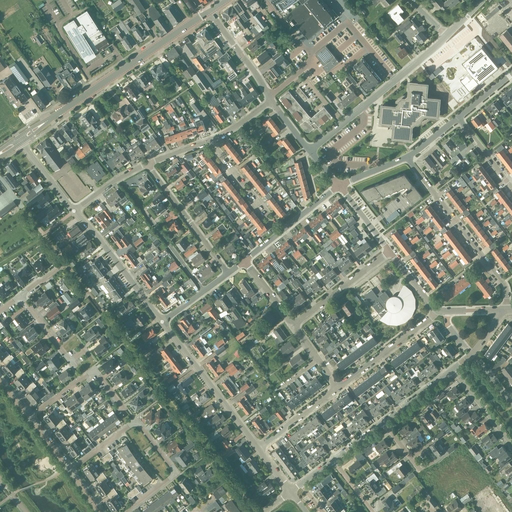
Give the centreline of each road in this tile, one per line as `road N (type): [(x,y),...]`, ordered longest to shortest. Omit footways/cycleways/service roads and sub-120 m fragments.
road 1 (primary): [(19,140),(209,11)]
road 2 (residential): [(127,511),(174,473),(135,421),(70,470)]
road 3 (residential): [(507,309),(502,281),(406,157)]
road 4 (residential): [(258,448),(162,322)]
road 5 (residential): [(162,322),(73,211)]
road 6 (residential): [(203,291),(118,178)]
road 7 (residential): [(227,273),(147,164)]
road 8 (residential): [(30,415),(94,369),(124,408)]
road 9 (residential): [(339,387),(441,310)]
road 10 (residential): [(308,53),(347,22),(395,80)]
road 11 (residential): [(293,326),(390,252)]
